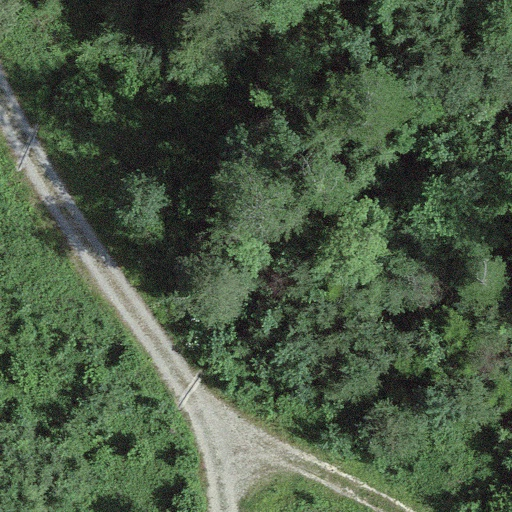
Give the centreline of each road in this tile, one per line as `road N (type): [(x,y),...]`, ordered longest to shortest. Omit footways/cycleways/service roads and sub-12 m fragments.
road 1 (track): [(0,88),(213,414)]
road 2 (track): [(388,511),(213,414)]
